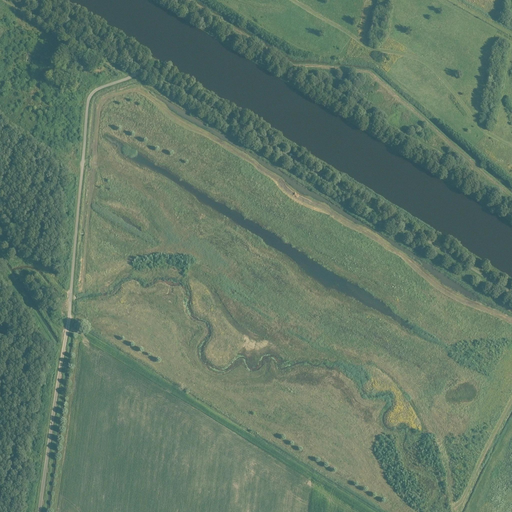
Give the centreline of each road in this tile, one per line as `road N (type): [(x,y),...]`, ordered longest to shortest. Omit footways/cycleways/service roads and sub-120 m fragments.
road 1 (unclassified): [(146,65),(87,102),(71,292)]
road 2 (unclassified): [(40,511),(71,292)]
